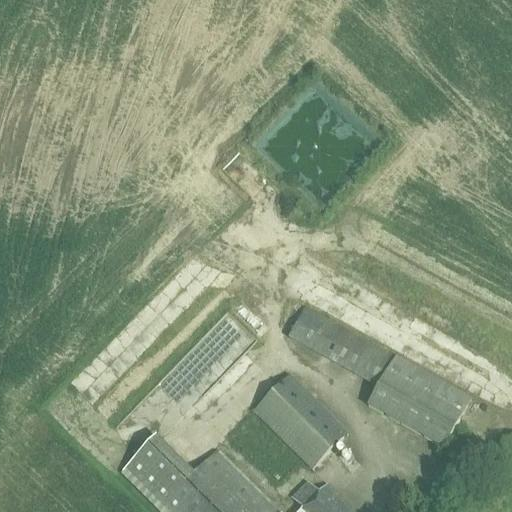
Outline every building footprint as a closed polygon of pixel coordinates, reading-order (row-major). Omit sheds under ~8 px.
[(290,172),(300,164),(290,151),(280,159),(290,172)] [(320,201),(347,182),(341,173),(314,192),(320,201)] [(255,308),(263,326),(273,321),(265,303),(255,308)] [(444,451),(471,403),(396,359),(306,308),(288,341),(378,390),(368,407),(444,451)] [(161,405),(182,429),(208,407),(199,395),(215,381),(260,343),(236,316),(157,384),(169,398),(161,405)] [(312,471),(348,435),(290,378),(254,413),(312,471)] [(194,475),(192,474),(157,439),(121,475),(157,511),(353,511),(328,486),(319,495),(307,483),(291,499),(303,511),(301,511),(279,511),(218,451),(195,474),(194,475)]
